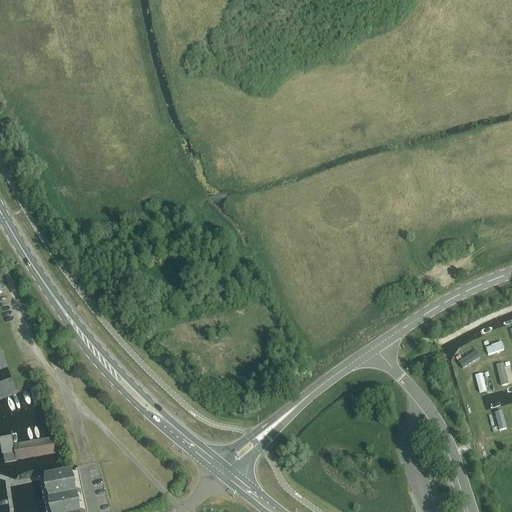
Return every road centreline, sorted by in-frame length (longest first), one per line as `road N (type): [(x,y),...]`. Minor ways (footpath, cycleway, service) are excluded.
road 1 (primary): [(55,300),(111,380),(218,475)]
road 2 (track): [(83,467),(62,375),(34,350),(0,257)]
road 3 (primary): [(220,461),(140,392),(55,300)]
road 4 (unclassified): [(473,511),(443,430),(374,348)]
road 5 (tertiary): [(511,272),(437,306),(374,348)]
